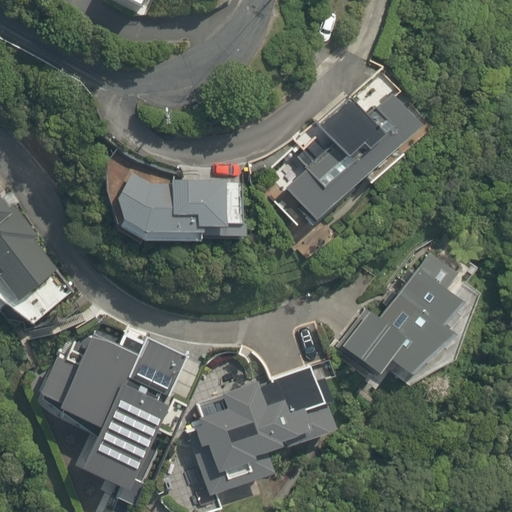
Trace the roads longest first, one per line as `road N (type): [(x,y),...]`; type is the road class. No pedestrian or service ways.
road 1 (residential): [(0,146),(130,310),(207,318),(314,295)]
road 2 (residential): [(260,0),(211,63),(156,81),(78,65),(0,18)]
